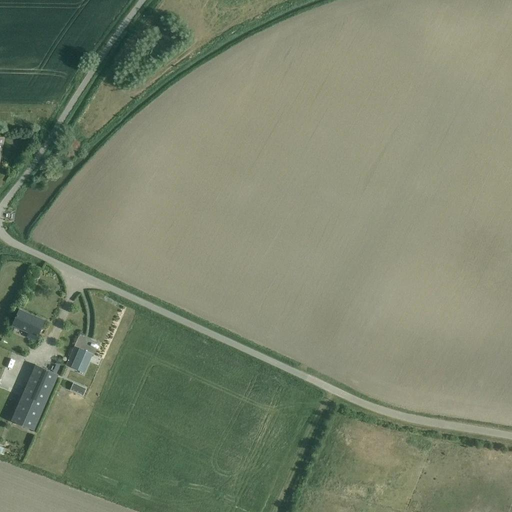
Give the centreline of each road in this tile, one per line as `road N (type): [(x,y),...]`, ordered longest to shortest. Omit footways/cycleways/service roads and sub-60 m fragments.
road 1 (unclassified): [(511,437),(371,408),(24,249),(0,230)]
road 2 (unclassified): [(0,210),(143,0)]
